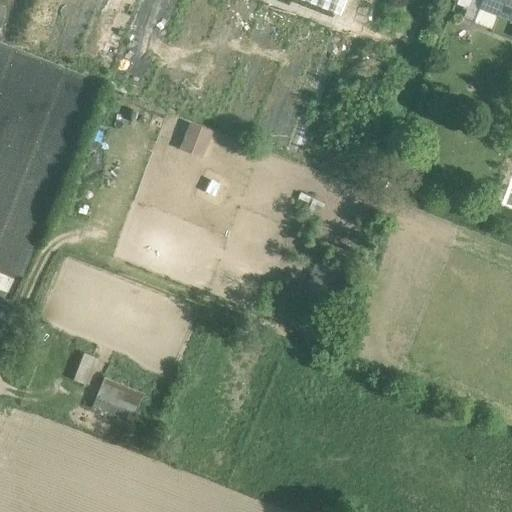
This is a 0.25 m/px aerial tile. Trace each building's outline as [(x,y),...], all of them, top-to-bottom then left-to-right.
[(304,0),(341,14),(346,0),(304,0)] [(511,0),(483,0),(480,8),(511,20),(511,0)] [(319,259),(293,326),(324,337),(350,270),(319,259)] [(83,352),(76,378),(89,382),(97,356),(83,352)] [(125,389),(105,380),(94,407),(132,423),(142,400),(124,392),(125,389)]
